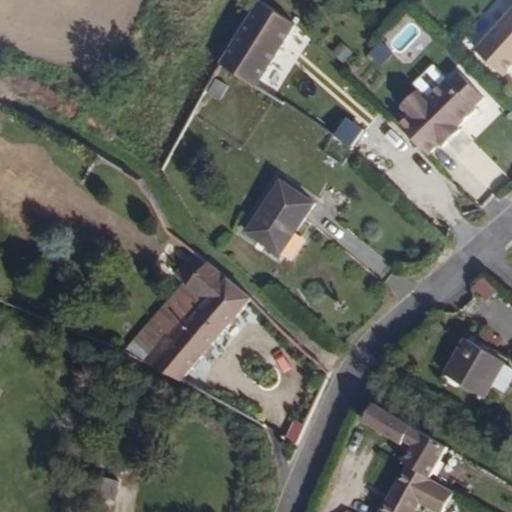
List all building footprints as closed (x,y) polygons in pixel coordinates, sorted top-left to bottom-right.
[(258,86),(298,23),(262,0),(261,0),(222,63),(258,86)] [(505,75),(511,67),(511,10),(477,49),(505,75)] [(481,109),(489,101),(463,75),(454,85),(451,82),(433,101),(423,91),(404,111),(414,120),(404,129),(434,159),(445,148),(448,151),(467,131),(465,129),(483,111),(481,109)] [(368,132),(326,100),(299,84),(286,104),(326,129),(354,151),(368,132)] [(281,255),(317,204),(281,179),(246,230),(258,239),(268,246),(281,255)] [(262,254),(268,246),(258,239),(252,248),(262,254)] [(181,380),(253,298),(195,251),(174,273),(185,284),(147,325),(155,333),(135,356),(181,380)] [(288,332),(269,314),(258,324),(277,343),(288,332)] [(508,365),(508,364),(470,340),(448,376),(487,400),(495,387),(508,365)] [(506,394),(511,383),(511,367),(508,365),(495,387),(506,394)] [(420,413),(430,396),(387,370),(380,383),(395,393),(384,411),(414,428),(429,436),(436,423),(420,413)] [(132,422),(138,400),(114,394),(109,416),(132,422)] [(414,428),(384,411),(375,405),(365,422),(404,445),(414,428)] [(295,444),(304,427),(292,421),(284,438),(295,444)] [(433,480),(450,449),(429,436),(411,467),(433,480)] [(433,480),(411,467),(383,511),(417,511),(423,504),(437,511),(447,511),(459,494),(433,480)] [(116,501),(120,481),(94,474),(89,494),(116,501)]
